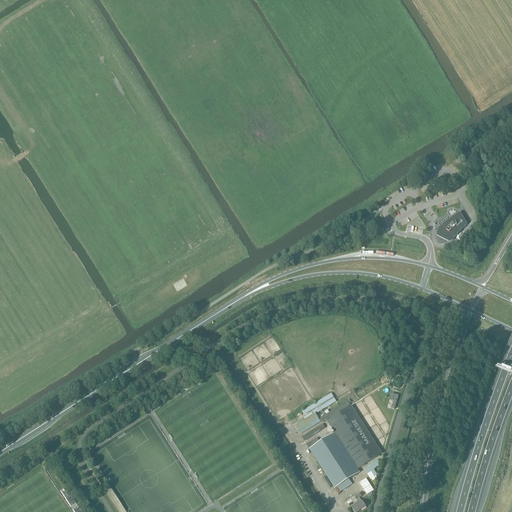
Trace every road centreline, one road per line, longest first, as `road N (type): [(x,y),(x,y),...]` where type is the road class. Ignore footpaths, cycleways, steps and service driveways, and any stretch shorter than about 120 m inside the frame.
road 1 (secondary): [(0,452),(232,303)]
road 2 (secondary): [(475,283),(409,261),(356,258),(296,269),(232,303)]
road 3 (secondary): [(232,303),(302,276),(349,273),(403,281),(465,308)]
road 4 (motorway): [(465,308),(422,511)]
road 5 (motorway): [(511,354),(460,511)]
road 6 (motorway): [(472,511),(511,389)]
